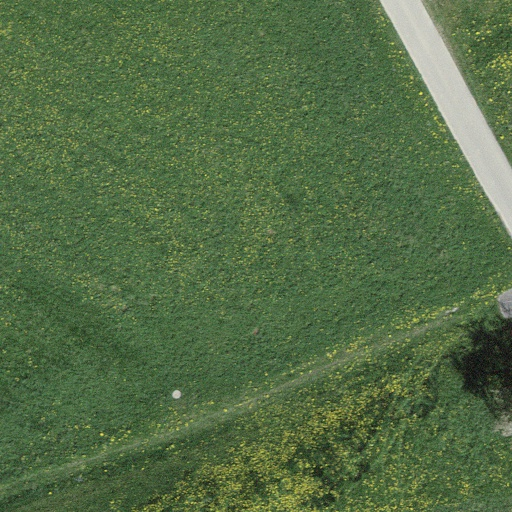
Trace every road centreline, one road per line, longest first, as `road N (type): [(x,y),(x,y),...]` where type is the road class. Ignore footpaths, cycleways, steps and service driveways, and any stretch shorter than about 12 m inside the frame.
road 1 (track): [(0,500),(511,304)]
road 2 (residential): [(383,0),(511,219)]
